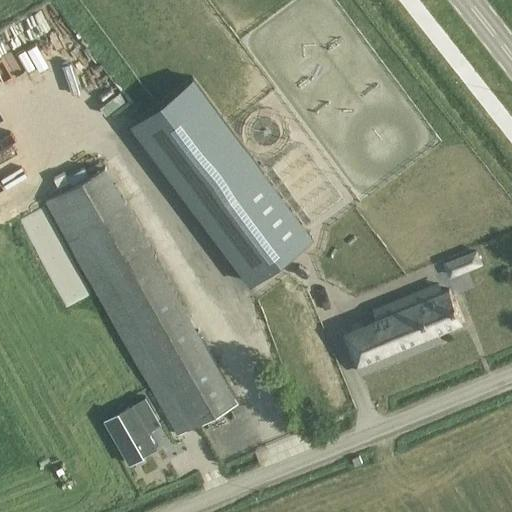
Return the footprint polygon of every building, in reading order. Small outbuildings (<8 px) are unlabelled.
[(193,76),(131,122),(146,143),(232,257),(251,283),(313,237),(269,178),(193,76)] [(231,404),(237,400),(105,167),(45,200),(178,434),(206,418),(231,404)] [(443,262),(449,277),(483,264),(477,248),(443,262)] [(363,291),(400,280),(395,263),(358,273),(363,291)] [(441,293),(438,285),(414,295),(417,302),(345,332),(361,372),(434,342),(430,333),(461,320),(449,289),(441,293)] [(129,408),(101,424),(126,467),(154,451),(129,408)]
